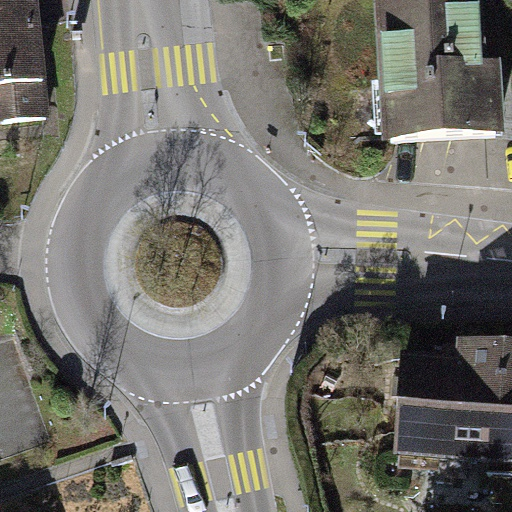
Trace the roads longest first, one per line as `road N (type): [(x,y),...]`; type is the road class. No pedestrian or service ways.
road 1 (secondary): [(284,257),(511,264)]
road 2 (secondary): [(70,265),(78,308),(98,340),(127,362),(163,374),(197,373)]
road 3 (secondary): [(284,257),(275,223),(229,174),(197,162),(158,162)]
road 4 (secondary): [(138,0),(158,162)]
road 5 (secondary): [(197,373),(229,361),(273,317),(284,257)]
road 6 (secondary): [(158,162),(125,174),(95,199),(75,233),(70,265)]
road 7 (secondary): [(197,373),(233,511)]
